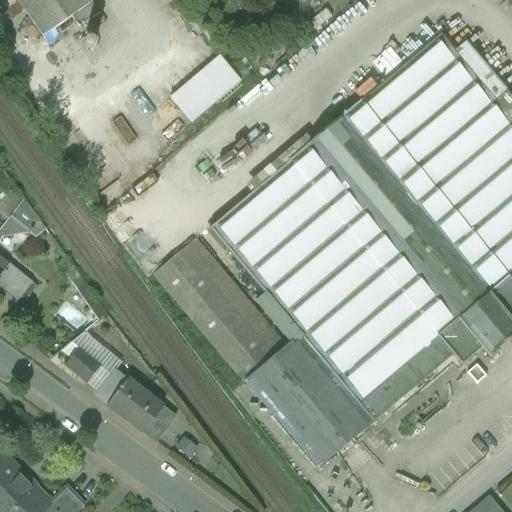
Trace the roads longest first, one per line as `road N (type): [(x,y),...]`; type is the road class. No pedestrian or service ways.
road 1 (unknown): [(511,351),(310,94)]
road 2 (residential): [(0,364),(200,511)]
